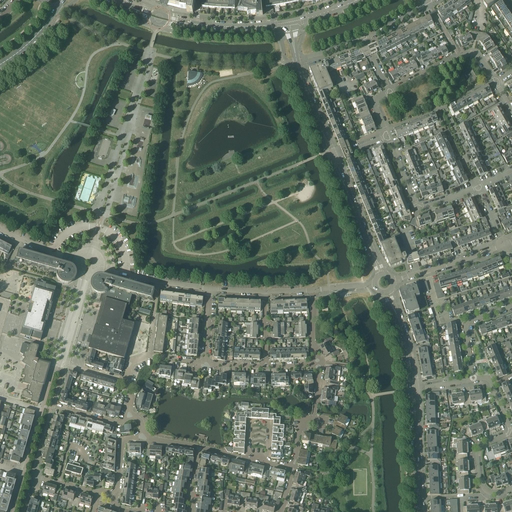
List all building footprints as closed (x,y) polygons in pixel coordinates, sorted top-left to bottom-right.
[(172,0),(172,1),(170,0),(167,5),(180,9),(187,10),(187,12),(193,13),(194,0),(172,0)] [(234,0),(234,9),(234,10),(248,12),(247,15),(251,14),(256,13),(257,15),(256,15),(256,16),(259,15),(263,15),(262,4),(262,3),(261,2),(261,0),(254,0),(255,1),(253,0),(234,0)] [(271,0),(264,0),(266,8),(267,8),(267,7),(272,6),(271,0)] [(455,0),(454,0),(451,2),(456,10),(458,12),(462,9),(455,0)] [(462,0),(455,0),(462,9),(467,6),(462,0)] [(483,0),(485,2),(483,3),(487,9),(500,0),(483,0)] [(451,2),(446,5),(452,13),(456,10),(451,2)] [(491,9),(495,16),(506,9),(501,2),(491,9)] [(446,5),(442,8),(449,18),(453,15),(452,13),(446,5)] [(449,18),(442,8),(437,11),(439,14),(437,15),(442,23),(449,18)] [(495,16),(500,23),(510,15),(506,9),(495,16)] [(500,23),(504,29),(511,24),(511,17),(510,15),(500,23)] [(429,16),(424,19),(429,27),(434,25),(435,27),(437,26),(432,18),(430,19),(429,16)] [(424,19),(419,21),(424,30),(429,27),(424,19)] [(419,21),(415,24),(419,32),(420,34),(425,32),(424,30),(419,21)] [(415,24),(410,26),(414,35),(419,32),(415,24)] [(410,26),(405,29),(411,40),(416,37),(414,35),(410,26)] [(405,29),(400,31),(406,42),(411,40),(405,29)] [(400,31),(396,34),(400,42),(401,45),(406,42),(400,31)] [(473,39),(477,39),(478,32),(472,32),(464,36),(468,44),(473,42),(472,39),(473,39)] [(479,42),(483,47),(491,42),(486,34),(478,32),(477,39),(480,39),(481,41),(479,42)] [(396,34),(391,36),(395,45),(400,42),(396,34)] [(391,36),(386,39),(392,50),(396,47),(395,45),(391,36)] [(462,47),(468,44),(464,36),(455,40),(458,46),(461,45),(462,47)] [(386,39),(381,41),(387,52),(392,50),(386,39)] [(381,41),(376,44),(381,52),(382,54),(387,52),(381,41)] [(488,51),(490,54),(498,48),(496,46),(495,47),(491,42),(483,47),(486,53),(488,51)] [(374,45),(367,48),(371,56),(377,53),(380,52),(380,53),(381,52),(376,44),(374,45)] [(447,44),(439,48),(443,56),(448,54),(447,51),(450,50),(447,44)] [(361,51),(358,51),(362,61),(362,60),(364,58),(365,59),(365,58),(371,56),(367,48),(361,50),(361,51)] [(439,48),(434,50),(438,58),(443,56),(439,48)] [(490,57),(493,63),(501,57),(496,49),(498,48),(490,54),(491,56),(490,57)] [(423,53),(424,55),(428,63),(433,61),(429,53),(428,50),(423,53)] [(434,50),(429,53),(433,61),(438,58),(434,50)] [(358,51),(353,53),(357,62),(362,61),(358,51)] [(353,53),(348,55),(351,64),(357,62),(353,53)] [(348,55),(343,57),(346,66),(347,68),(352,66),(351,64),(348,55)] [(418,55),(415,56),(419,64),(422,63),(423,66),(428,63),(424,55),(420,57),(418,55)] [(408,61),(409,63),(413,71),(418,68),(416,66),(419,64),(415,56),(412,58),(412,59),(408,61)] [(343,57),(338,59),(341,68),(346,66),(343,57)] [(501,57),(493,63),(497,68),(499,67),(502,71),(508,67),(501,57)] [(338,59),(333,61),(336,70),(341,68),(338,59)] [(333,61),(326,63),(327,65),(329,69),(330,72),(336,70),(333,61)] [(317,89),(318,93),(322,92),(327,90),(333,87),(330,81),(328,82),(324,71),(329,69),(327,65),(326,63),(322,64),(310,68),(311,71),(310,71),(310,72),(310,73),(312,78),(315,85),(316,90),(317,89)] [(409,63),(404,65),(408,73),(413,71),(409,63)] [(398,66),(399,68),(403,76),(408,73),(404,65),(403,64),(398,66)] [(399,68),(394,70),(398,78),(403,76),(399,68)] [(398,78),(394,70),(386,74),(389,80),(392,78),(393,81),(398,78)] [(187,80),(187,84),(187,86),(190,86),(193,86),(195,85),(197,83),(199,81),(201,79),(202,76),(202,73),(196,73),(195,72),(194,71),(193,73),(189,72),(188,73),(188,77),(186,78),(187,80)] [(374,80),(368,83),(373,91),(378,89),(377,86),(380,85),(376,79),(375,77),(373,78),(374,80)] [(373,91),(368,83),(360,87),(363,93),(366,92),(367,94),(373,91)] [(487,85),(482,88),(488,97),(493,95),(487,85)] [(482,88),(478,91),(482,98),(483,100),(488,97),(482,88)] [(330,99),(327,90),(322,92),(318,93),(322,102),(330,99)] [(478,91),(473,93),(478,101),(482,98),(478,91)] [(473,93),(468,96),(473,104),(478,101),(473,93)] [(468,96),(464,99),(468,106),(473,104),(468,96)] [(353,100),(356,109),(366,105),(363,99),(361,100),(360,97),(353,100)] [(322,102),(324,107),(333,104),(330,99),(322,102)] [(464,99),(459,101),(464,109),(468,106),(464,99)] [(459,101),(454,104),(459,112),(464,109),(459,101)] [(324,107),(326,112),(336,108),(334,103),(333,104),(324,107)] [(459,112),(454,104),(450,107),(448,108),(450,111),(449,112),(451,115),(454,114),(454,115),(459,112)] [(358,118),(367,114),(366,112),(368,111),(366,105),(356,109),(360,117),(358,118)] [(492,112),(495,117),(503,112),(500,107),(497,108),(496,106),(488,110),(490,113),(492,112)] [(326,112),(328,117),(337,114),(338,113),(336,108),(326,112)] [(495,117),(498,122),(506,117),(503,112),(495,117)] [(328,117),(330,122),(339,119),(337,114),(328,117)] [(361,120),(363,126),(373,122),(370,116),(368,117),(367,114),(358,118),(359,121),(361,120)] [(435,114),(430,116),(433,124),(441,121),(439,116),(438,117),(437,114),(435,114)] [(430,116),(425,118),(428,126),(429,128),(434,126),(433,124),(430,116)] [(498,122),(501,127),(509,123),(506,117),(498,122)] [(425,118),(420,120),(423,128),(428,126),(425,118)] [(330,122),(332,127),(341,124),(339,119),(330,122)] [(420,120),(415,122),(418,130),(423,128),(420,120)] [(373,122),(363,126),(366,132),(367,134),(374,132),(373,129),(375,128),(373,122)] [(415,122),(410,124),(413,132),(418,130),(415,122)] [(459,126),(461,131),(471,127),(468,122),(459,126)] [(509,123),(501,127),(504,133),(505,135),(511,132),(510,129),(511,128),(509,123)] [(332,127),(334,132),(343,129),(341,124),(332,127)] [(410,124),(405,126),(408,135),(413,132),(410,124)] [(405,126),(400,128),(403,137),(408,135),(405,126)] [(461,131),(464,136),(473,132),(471,127),(461,131)] [(403,137),(400,128),(395,130),(398,139),(403,137)] [(334,132),(336,137),(345,134),(343,129),(334,132)] [(464,136),(466,141),(473,138),(475,137),(473,132),(464,136)] [(437,143),(438,142),(446,138),(444,133),(434,137),(437,143)] [(336,137),(338,142),(347,139),(345,134),(336,137)] [(438,142),(441,147),(448,143),(446,138),(438,142)] [(466,141),(468,146),(476,143),(473,138),(466,141)] [(339,145),(342,151),(350,148),(347,142),(346,139),(347,139),(338,142),(339,145)] [(468,146),(470,151),(480,147),(478,142),(476,143),(468,146)] [(439,148),(441,152),(450,148),(448,143),(441,147),(439,148)] [(374,151),(377,157),(385,153),(383,147),(381,148),(379,145),(373,148),(374,151)] [(470,151),(472,156),(473,156),(478,153),(480,153),(482,152),(480,147),(470,151)] [(345,158),(346,161),(354,157),(353,157),(352,155),(353,154),(350,148),(342,151),(344,158),(345,158)] [(404,154),(406,159),(417,155),(415,150),(413,150),(412,148),(405,150),(407,153),(404,154)] [(443,157),(445,157),(453,153),(454,152),(452,149),(451,150),(450,148),(441,152),(443,157)] [(511,161),(507,152),(502,155),(507,164),(511,161)] [(377,157),(379,162),(388,159),(385,153),(377,157)] [(445,157),(447,161),(455,158),(453,153),(445,157)] [(471,156),(473,162),(482,157),(480,153),(478,153),(473,156),(472,156),(471,156)] [(406,159),(409,165),(417,161),(419,161),(417,155),(406,159)] [(346,161),(348,165),(356,162),(354,157),(346,161)] [(473,162),(475,167),(485,162),(482,157),(473,162)] [(450,167),(451,166),(457,163),(458,162),(457,159),(456,160),(455,158),(447,161),(450,167)] [(379,162),(381,168),(390,164),(388,159),(379,162)] [(409,165),(411,171),(420,167),(417,161),(409,165)] [(348,165),(350,170),(358,167),(356,162),(348,165)] [(451,166),(454,170),(461,167),(459,162),(458,162),(457,163),(451,166)] [(475,167),(477,171),(487,167),(485,162),(475,167)] [(381,174),(383,173),(392,170),(390,164),(381,168),(383,172),(380,173),(381,174)] [(350,170),(352,175),(360,171),(358,167),(350,170)] [(420,167),(411,171),(413,176),(416,175),(417,178),(425,175),(424,172),(422,173),(420,167)] [(452,171),(454,176),(463,172),(461,167),(454,170),(452,171)] [(487,167),(477,171),(480,177),(486,174),(489,172),(487,167)] [(383,173),(386,179),(394,175),(392,170),(383,173)] [(352,175),(353,180),(362,176),(360,171),(352,175)] [(454,176),(456,181),(466,177),(465,175),(466,175),(464,172),(463,172),(454,176)] [(386,179),(389,187),(395,185),(394,182),(397,181),(394,175),(386,179)] [(353,180),(355,184),(364,181),(362,176),(353,180)] [(466,177),(456,181),(459,186),(460,185),(468,182),(466,177)] [(355,184),(357,189),(366,185),(364,181),(355,184)] [(430,185),(430,187),(433,195),(438,194),(435,186),(435,183),(430,185)] [(357,189),(359,194),(370,189),(368,185),(366,185),(357,189)] [(389,187),(393,196),(401,192),(399,186),(396,187),(395,185),(389,187)] [(489,191),(491,196),(501,192),(499,187),(489,191)] [(359,194),(361,198),(370,195),(371,194),(370,189),(359,194)] [(393,196),(395,201),(403,198),(401,192),(393,196)] [(491,196),(493,201),(503,197),(501,192),(491,196)] [(361,198),(363,203),(372,200),(370,195),(361,198)] [(493,201),(496,206),(506,202),(503,197),(493,201)] [(395,201),(397,207),(406,203),(403,198),(395,201)] [(463,203),(466,208),(476,203),(473,198),(463,203)] [(363,203),(365,208),(374,204),(372,200),(363,203)] [(496,206),(498,211),(503,209),(508,207),(506,202),(496,206)] [(397,207),(399,212),(408,209),(406,203),(397,207)] [(466,208),(468,213),(478,208),(476,203),(466,208)] [(365,208),(367,213),(375,209),(374,204),(365,208)] [(452,207),(446,209),(449,218),(449,220),(455,219),(452,207)] [(468,213),(470,218),(480,213),(478,208),(468,213)] [(367,213),(369,217),(377,214),(376,211),(378,210),(377,209),(375,209),(367,213)] [(408,209),(399,212),(403,221),(409,224),(412,218),(408,216),(408,215),(410,214),(408,209)] [(446,209),(440,211),(443,220),(449,218),(446,209)] [(435,216),(432,216),(435,225),(444,222),(443,220),(440,211),(434,213),(435,216)] [(472,223),(479,220),(481,219),(482,218),(480,213),(470,218),(472,223)] [(369,217),(371,222),(379,219),(377,214),(369,217)] [(429,214),(423,216),(426,225),(429,224),(430,226),(435,225),(432,216),(430,217),(429,214)] [(426,225),(423,216),(417,218),(418,221),(415,221),(417,228),(426,225)] [(371,222),(373,227),(381,223),(379,219),(371,222)] [(511,231),(506,220),(501,223),(504,230),(503,230),(504,233),(508,232),(511,231)] [(373,227),(375,232),(383,228),(381,223),(373,227)] [(375,232),(377,236),(385,233),(383,228),(375,232)] [(489,230),(483,232),(486,241),(490,240),(489,239),(493,238),(492,235),(491,235),(489,230)] [(477,232),(472,234),(476,245),(479,244),(479,243),(481,242),(478,234),(477,232)] [(483,232),(478,234),(481,242),(483,241),(483,242),(486,241),(483,232)] [(377,236),(380,245),(384,243),(388,241),(385,233),(377,236)] [(472,234),(466,236),(470,246),(472,245),(472,246),(476,245),(472,234)] [(466,236),(461,238),(465,249),(468,248),(468,247),(470,246),(466,236)] [(461,238),(453,241),(456,250),(459,249),(459,250),(461,249),(462,250),(465,249),(461,238)] [(384,243),(380,245),(381,248),(381,249),(383,253),(386,260),(388,265),(390,268),(403,263),(403,262),(404,262),(405,261),(406,261),(406,260),(406,259),(406,256),(405,255),(400,257),(396,247),(395,246),(397,245),(394,239),(388,241),(384,243)] [(444,243),(445,245),(448,254),(451,253),(450,252),(453,252),(453,251),(456,250),(453,241),(444,243)] [(6,245),(2,253),(5,254),(5,259),(7,260),(13,250),(11,248),(6,245)] [(439,245),(433,246),(437,258),(440,257),(440,256),(442,255),(439,247),(439,245)] [(445,245),(439,247),(442,255),(444,254),(444,255),(448,254),(445,245)] [(433,246),(428,248),(431,258),(433,257),(433,259),(437,258),(433,246)] [(428,248),(422,250),(426,261),(429,260),(429,259),(431,258),(428,248)] [(70,284),(70,283),(71,283),(72,282),(73,281),(74,281),(74,280),(74,279),(75,278),(75,277),(75,276),(76,274),(75,274),(75,273),(75,272),(75,271),(75,270),(74,270),(74,269),(73,268),(72,267),(71,266),(69,265),(58,262),(18,250),(15,260),(56,272),(56,273),(56,274),(56,275),(56,276),(56,277),(56,278),(56,279),(57,279),(57,280),(58,281),(58,282),(59,282),(60,283),(61,284),(62,284),(63,284),(64,284),(64,285),(65,285),(66,285),(67,284),(68,284),(69,284),(70,284)] [(417,251),(417,253),(419,261),(422,261),(422,262),(426,261),(422,250),(417,251)] [(412,255),(411,255),(414,264),(414,263),(420,262),(419,261),(417,253),(412,255)] [(411,255),(406,256),(406,259),(408,265),(414,264),(411,255)] [(495,261),(498,269),(505,266),(503,260),(501,261),(500,258),(497,259),(497,260),(495,261)] [(489,262),(494,273),(499,271),(498,269),(495,261),(493,262),(492,261),(489,262)] [(485,265),(489,275),(494,273),(489,262),(487,263),(487,264),(485,265)] [(479,266),(484,277),(489,275),(485,265),(483,266),(482,265),(479,266)] [(475,269),(478,277),(479,278),(484,277),(479,266),(476,267),(477,268),(475,269)] [(469,270),(472,279),(478,277),(475,269),(473,270),(472,269),(469,270)] [(459,273),(462,284),(467,282),(467,280),(465,272),(462,273),(462,272),(459,273)] [(454,275),(457,285),(462,284),(459,273),(456,273),(456,275),(454,275)] [(89,349),(91,350),(99,352),(124,359),(134,324),(125,321),(133,294),(152,300),(155,290),(104,275),(103,275),(102,275),(101,275),(100,275),(99,275),(98,276),(97,276),(96,277),(95,277),(95,278),(94,278),(94,279),(93,280),(92,281),(92,282),(92,283),(92,284),(92,285),(92,286),(92,287),(92,288),(92,289),(93,290),(93,291),(94,291),(94,292),(95,292),(96,293),(96,294),(97,294),(98,294),(99,295),(100,295),(101,295),(100,302),(102,303),(89,349)] [(449,276),(452,287),(457,285),(454,275),(452,276),(452,275),(449,276)] [(444,278),(447,288),(452,287),(449,276),(446,276),(446,277),(444,278)] [(441,288),(441,289),(441,290),(447,288),(444,278),(442,279),(441,278),(438,279),(439,283),(440,286),(441,288)] [(55,288),(35,282),(20,335),(40,341),(45,323),(46,324),(51,306),(50,306),(55,288)] [(416,284),(400,289),(399,292),(407,315),(419,311),(416,300),(414,301),(413,296),(415,296),(416,297),(420,296),(418,292),(417,293),(416,290),(417,290),(416,284)] [(508,289),(503,291),(506,299),(508,298),(508,299),(511,298),(508,289)] [(498,293),(493,294),(496,303),(498,302),(501,301),(498,293)] [(488,296),(483,298),(485,306),(488,305),(488,306),(491,305),(488,296)] [(483,298),(477,300),(480,309),(483,308),(483,307),(485,306),(483,298)] [(477,300),(472,301),(475,310),(477,309),(478,310),(480,309),(477,300)] [(467,303),(462,305),(465,313),(467,312),(467,313),(470,312),(467,303)] [(460,316),(457,307),(452,309),(454,317),(457,316),(457,317),(460,316)] [(407,317),(409,322),(419,319),(417,313),(407,317)] [(155,323),(155,324),(155,325),(155,326),(155,327),(156,327),(156,328),(157,328),(155,340),(155,339),(154,340),(153,340),(153,341),(152,342),(152,343),(152,344),(153,345),(154,346),(155,346),(154,352),(163,353),(168,317),(159,316),(158,322),(157,322),(157,321),(157,322),(156,322),(156,323),(155,323)] [(409,322),(411,328),(421,324),(419,319),(409,322)] [(502,319),(499,320),(502,329),(507,327),(504,319),(502,319)] [(295,326),(295,330),(306,330),(306,326),(305,326),(305,322),(298,323),(299,326),(295,326)] [(492,322),(489,323),(492,332),(497,330),(494,322),(492,323),(492,322)] [(247,326),(246,330),(258,331),(258,327),(257,327),(257,323),(251,323),(250,326),(247,326)] [(272,327),(273,331),(284,331),(284,323),(274,323),(274,327),(272,327)] [(411,328),(413,333),(423,330),(421,324),(411,328)] [(487,334),(484,326),(479,327),(480,330),(479,331),(480,333),(481,336),(487,334)] [(258,331),(246,330),(246,335),(250,335),(250,338),(256,339),(256,335),(258,335),(258,331)] [(413,333),(415,338),(425,335),(423,330),(413,333)] [(419,343),(420,346),(429,344),(428,340),(426,340),(425,335),(415,338),(416,344),(419,343)] [(322,351),(323,352),(332,347),(329,342),(332,341),(331,337),(324,341),(326,344),(320,347),(321,348),(320,349),(321,351),(322,351)] [(27,385),(26,391),(24,390),(21,397),(31,400),(30,402),(37,404),(49,365),(40,362),(40,363),(37,362),(38,360),(35,359),(38,347),(38,346),(37,346),(30,344),(29,346),(22,343),(20,352),(20,353),(23,355),(22,357),(24,359),(21,363),(19,362),(26,366),(25,369),(24,369),(22,376),(24,377),(22,384),(27,385)] [(418,350),(419,355),(429,353),(428,348),(430,348),(429,344),(420,346),(421,349),(418,350)] [(487,351),(488,354),(497,350),(495,345),(487,348),(488,351),(487,351)] [(332,347),(323,352),(323,353),(323,354),(324,356),(325,356),(326,357),(331,354),(333,357),(339,353),(338,350),(334,352),(332,347)] [(88,354),(87,357),(94,359),(96,353),(98,354),(99,352),(91,350),(89,354),(88,354)] [(490,356),(491,358),(499,355),(497,350),(488,354),(489,357),(490,356)] [(224,354),(215,353),(214,355),(215,355),(214,358),(217,358),(217,360),(225,361),(225,354),(224,354)] [(491,361),(492,364),(501,360),(499,355),(491,358),(492,361),(491,361)] [(94,369),(96,363),(93,362),(94,359),(87,357),(87,358),(88,358),(87,364),(88,366),(94,368),(94,369)] [(115,361),(114,364),(123,367),(125,361),(113,358),(112,360),(115,361)] [(494,366),(495,368),(503,365),(501,360),(492,364),(493,367),(494,366)] [(123,367),(114,364),(113,370),(114,370),(113,373),(119,375),(120,372),(121,372),(123,367)] [(495,371),(496,374),(505,370),(503,365),(495,368),(496,371),(495,371)] [(159,377),(164,378),(166,367),(160,366),(160,367),(157,367),(156,374),(159,374),(159,375),(159,377)] [(326,374),(326,375),(338,376),(338,371),(340,371),(340,368),(331,366),(331,369),(326,369),(326,370),(325,371),(325,373),(326,374)] [(166,367),(164,378),(170,379),(170,377),(170,376),(173,377),(174,374),(171,373),(172,368),(166,367)] [(177,380),(184,381),(185,381),(186,373),(184,372),(184,371),(183,371),(183,369),(179,369),(179,370),(175,370),(175,377),(178,377),(177,380)] [(432,370),(422,372),(423,378),(426,378),(426,381),(436,379),(435,376),(433,376),(432,370)] [(505,370),(496,374),(497,377),(498,376),(499,379),(507,375),(505,370)] [(68,373),(67,379),(72,381),(73,378),(76,379),(77,373),(70,372),(68,373)] [(83,383),(86,384),(89,374),(83,372),(80,381),(83,381),(83,383)] [(184,384),(191,385),(193,377),(191,376),(191,375),(189,375),(190,373),(186,373),(185,381),(184,381),(184,384)] [(258,387),(259,387),(260,373),(258,373),(257,375),(254,375),(254,378),(251,378),(251,384),(254,384),(258,384),(258,387)] [(260,373),(259,387),(265,387),(265,385),(268,385),(269,379),(266,378),(266,375),(262,375),(263,373),(260,373)] [(307,383),(307,384),(313,384),(313,381),(313,380),(312,376),(312,375),(311,374),(312,374),(312,373),(309,373),(308,373),(305,373),(305,380),(305,381),(306,383),(307,383)] [(88,385),(91,386),(94,376),(89,374),(86,384),(86,382),(89,383),(88,385)] [(234,385),(240,385),(240,374),(234,374),(234,380),(231,379),(231,382),(234,382),(234,383),(234,385)] [(240,385),(239,389),(245,389),(245,386),(248,386),(248,383),(249,380),(249,375),(246,375),(246,374),(240,374),(240,385)] [(280,386),(280,375),(274,375),(274,376),(271,376),(271,386),(280,386)] [(286,375),(280,375),(280,386),(289,386),(289,375),(286,376),(286,375)] [(338,376),(326,375),(325,376),(324,376),(324,378),(325,379),(325,381),(328,381),(328,384),(338,385),(339,382),(337,382),(338,376)] [(94,386),(97,387),(100,377),(94,376),(91,386),(92,384),(94,384),(94,386)] [(99,388),(102,389),(105,379),(100,377),(97,387),(97,385),(100,386),(99,388)] [(191,385),(191,388),(198,389),(199,381),(198,380),(198,379),(196,379),(196,377),(193,377),(191,385)] [(66,383),(64,387),(73,390),(73,387),(70,386),(72,381),(67,379),(66,379),(64,383),(66,383)] [(105,390),(108,390),(110,380),(105,379),(102,389),(103,387),(105,388),(105,390)] [(110,380),(108,390),(108,389),(111,389),(110,391),(113,392),(114,390),(116,382),(110,380)] [(509,381),(501,385),(502,387),(503,390),(511,387),(511,386),(511,381),(511,380),(509,381)] [(313,384),(307,384),(307,387),(304,387),(305,390),(303,391),(303,394),(305,396),(308,394),(313,394),(313,387),(313,384)] [(61,395),(62,395),(67,397),(69,391),(72,392),(73,390),(64,387),(63,391),(62,391),(61,395)] [(338,388),(331,387),(330,390),(324,389),(324,390),(323,391),(322,393),(323,394),(323,395),(335,396),(336,391),(337,391),(338,388)] [(505,393),(505,395),(511,392),(511,387),(503,390),(504,393),(505,393)] [(136,398),(135,399),(150,404),(152,396),(145,394),(145,393),(143,390),(142,391),(141,391),(140,392),(139,393),(138,394),(137,395),(136,397),(136,398)] [(480,390),(475,391),(477,402),(481,401),(482,403),(486,402),(484,391),(480,391),(480,390)] [(470,393),(466,394),(468,405),(472,404),(472,403),(477,402),(475,391),(470,392),(470,393)] [(425,396),(425,402),(436,402),(435,396),(439,396),(439,393),(428,393),(428,396),(425,396)] [(462,393),(457,394),(459,405),(463,404),(464,406),(468,405),(466,394),(462,394),(462,393)] [(459,405),(457,394),(452,395),(452,396),(448,397),(450,408),(454,407),(454,405),(459,405)] [(61,404),(67,406),(68,406),(69,400),(67,399),(67,397),(62,395),(60,402),(61,404)] [(335,396),(323,395),(323,396),(322,396),(322,398),(322,399),(322,401),(327,401),(326,406),(335,407),(336,402),(334,402),(335,396)] [(80,409),(81,410),(84,399),(82,398),(81,401),(78,400),(76,408),(75,408),(75,409),(79,410),(80,409)] [(71,407),(75,408),(76,408),(78,400),(76,399),(75,402),(69,400),(68,406),(67,406),(67,407),(71,408),(71,407)] [(84,399),(81,410),(83,410),(82,411),(87,412),(87,411),(90,412),(92,405),(89,404),(89,403),(86,402),(86,400),(84,399)] [(150,404),(135,399),(135,401),(135,402),(135,403),(135,404),(135,405),(135,406),(135,407),(135,408),(136,410),(136,411),(137,411),(140,409),(140,410),(141,409),(148,411),(150,404)] [(96,415),(99,416),(102,405),(96,403),(93,413),(97,414),(96,415)] [(109,416),(112,417),(115,406),(109,404),(108,406),(106,414),(110,415),(109,416)] [(105,416),(106,414),(108,406),(102,405),(99,416),(101,417),(102,415),(105,416)] [(115,406),(112,417),(114,418),(114,416),(118,417),(121,408),(115,406)] [(25,409),(23,415),(25,415),(33,417),(35,412),(25,409)] [(257,418),(260,418),(260,409),(252,409),(252,413),(251,419),(257,419),(257,418)] [(263,419),(268,420),(268,414),(269,414),(269,410),(260,409),(260,418),(263,418),(263,419)] [(246,418),(251,419),(252,413),(244,413),(244,416),(239,415),(239,423),(235,423),(246,423),(246,418)] [(495,417),(491,418),(495,429),(499,427),(499,426),(503,424),(499,413),(494,415),(495,417)] [(273,420),(273,425),(284,426),(280,425),(280,418),(276,418),(276,415),(269,414),(268,414),(268,420),(273,420)] [(23,415),(21,419),(33,423),(34,420),(33,420),(34,417),(33,417),(25,415),(23,415)] [(74,427),(75,427),(78,416),(75,415),(74,416),(72,415),(70,424),(74,425),(74,427)] [(52,419),(51,421),(62,425),(64,418),(64,417),(61,416),(59,416),(58,417),(55,416),(54,420),(52,419)] [(77,426),(81,427),(83,419),(82,418),(82,417),(78,416),(75,427),(77,427),(77,426)] [(335,421),(334,424),(345,430),(347,427),(344,425),(347,419),(340,416),(337,422),(335,421)] [(84,430),(86,430),(89,419),(86,418),(85,419),(83,419),(81,427),(85,428),(84,430)] [(486,419),(482,420),(486,431),(490,429),(490,431),(495,429),(491,418),(486,420),(486,419)] [(20,425),(22,425),(31,428),(31,425),(32,425),(33,423),(21,419),(20,425)] [(88,429),(92,430),(94,422),(93,421),(93,420),(89,419),(86,430),(88,431),(88,429)] [(431,425),(431,428),(438,428),(438,424),(437,424),(437,419),(426,419),(426,425),(431,425)] [(478,423),(474,425),(478,435),(483,434),(482,432),(486,431),(482,420),(478,422),(478,423)] [(52,424),(52,427),(61,430),(62,425),(51,421),(50,423),(52,424)] [(95,433),(97,433),(100,422),(97,421),(96,422),(94,422),(92,430),(96,431),(95,433)] [(103,434),(103,433),(105,425),(103,424),(104,423),(100,422),(97,433),(99,434),(99,432),(103,434)] [(246,424),(246,423),(235,423),(235,427),(234,428),(234,431),(245,432),(246,426),(244,426),(244,424),(246,424)] [(345,430),(334,424),(332,427),(335,428),(332,434),(338,437),(341,438),(344,432),(345,430)] [(112,435),(116,435),(117,429),(110,427),(111,426),(105,425),(103,433),(106,434),(108,433),(108,432),(113,433),(112,435)] [(273,428),(273,434),(284,434),(284,431),(283,430),(284,430),(284,426),(273,425),(274,425),(274,428),(273,428)] [(478,435),(474,425),(470,427),(469,425),(465,427),(469,438),(473,436),(474,437),(478,435)] [(117,429),(116,435),(121,435),(121,434),(130,433),(130,431),(131,430),(130,427),(123,427),(124,428),(117,429)] [(427,431),(427,437),(437,437),(437,431),(439,431),(438,428),(431,428),(431,431),(427,431)] [(17,435),(19,436),(28,438),(28,435),(29,436),(30,433),(20,430),(18,430),(17,435)] [(245,432),(234,431),(234,435),(235,436),(236,436),(235,440),(234,439),(234,440),(245,440),(245,435),(244,435),(244,432),(245,432)] [(49,434),(49,437),(58,440),(59,435),(48,432),(47,434),(49,434)] [(272,437),(272,442),(283,443),(283,439),(283,438),(284,434),(273,434),(274,434),(274,437),(272,437)] [(303,434),(301,445),(309,446),(309,445),(310,436),(303,434)] [(317,437),(310,436),(309,445),(315,447),(317,437)] [(324,438),(317,437),(315,447),(316,444),(323,445),(324,438)] [(331,439),(324,438),(323,445),(322,448),(329,449),(329,448),(335,449),(336,442),(331,441),(331,439)] [(104,446),(106,447),(106,446),(116,450),(116,442),(107,439),(104,446)] [(457,444),(457,449),(468,448),(468,444),(466,444),(466,439),(455,440),(455,444),(457,444)] [(245,440),(234,440),(233,443),(234,444),(235,444),(235,448),(244,449),(245,443),(243,443),(243,440),(245,440)] [(46,445),(46,448),(55,450),(56,445),(45,442),(44,444),(46,445)] [(272,445),(271,450),(282,451),(281,451),(281,447),(282,447),(283,446),(283,443),(272,442),(273,442),(273,445),(272,445)] [(502,443),(496,445),(501,457),(509,454),(507,447),(504,448),(502,443)] [(129,456),(135,456),(135,445),(129,444),(129,450),(126,450),(126,453),(129,453),(129,454),(129,456)] [(135,445),(135,456),(141,456),(141,454),(141,453),(144,453),(144,450),(141,450),(141,445),(135,445)] [(501,457),(496,445),(491,447),(492,452),(486,454),(486,453),(486,454),(489,461),(501,457)] [(104,453),(106,454),(115,457),(116,450),(106,446),(106,447),(104,453)] [(150,459),(155,459),(156,446),(154,446),(154,447),(150,447),(150,450),(147,450),(146,456),(150,456),(150,459)] [(156,446),(155,459),(161,460),(163,458),(164,458),(165,451),(162,451),(162,448),(159,447),(159,446),(156,446)] [(301,448),(299,458),(309,460),(310,453),(308,452),(308,449),(301,448)] [(455,454),(455,458),(467,458),(467,453),(468,453),(468,448),(457,449),(457,454),(455,454)] [(187,459),(187,460),(193,461),(194,458),(193,458),(193,454),(194,451),(190,450),(187,449),(186,455),(185,456),(188,456),(188,458),(187,459)] [(282,451),(271,450),(273,451),(273,453),(271,453),(271,459),(280,459),(280,455),(282,455),(282,451)] [(13,451),(11,456),(13,456),(21,459),(22,456),(23,456),(24,454),(14,451),(13,451)] [(42,458),(46,459),(52,461),(53,456),(42,452),(41,454),(43,455),(42,458)] [(200,460),(199,463),(206,464),(206,463),(205,461),(207,460),(209,461),(209,459),(210,454),(207,454),(207,453),(203,453),(202,455),(201,459),(200,460)] [(103,461),(105,462),(105,461),(115,465),(115,457),(106,454),(103,461)] [(433,460),(433,463),(440,463),(440,460),(439,460),(438,454),(428,455),(428,460),(433,460)] [(13,456),(11,456),(10,461),(19,464),(21,459),(13,456)] [(223,458),(220,457),(219,462),(222,463),(222,464),(225,465),(226,464),(229,465),(230,459),(226,458),(225,458),(224,457),(223,458)] [(309,460),(299,458),(298,465),(308,467),(309,460)] [(457,462),(458,467),(469,466),(469,462),(467,462),(467,458),(455,458),(456,462),(457,462)] [(47,465),(46,469),(51,470),(54,461),(52,461),(46,459),(45,464),(47,465)] [(235,473),(237,474),(240,461),(237,460),(237,461),(234,461),(233,464),(230,463),(229,469),(232,470),(236,471),(235,473)] [(105,461),(105,462),(103,468),(115,472),(115,465),(105,461)] [(240,461),(237,474),(238,474),(239,472),(243,473),(246,473),(247,467),(244,467),(245,463),(242,463),(242,461),(240,461)] [(71,473),(74,474),(77,463),(73,463),(72,466),(68,465),(65,474),(71,475),(71,473)] [(77,463),(74,474),(76,475),(75,477),(81,478),(83,469),(79,468),(80,464),(77,463)] [(428,467),(429,473),(439,472),(439,466),(440,466),(440,463),(433,463),(433,466),(428,467)] [(248,475),(256,477),(259,466),(253,465),(252,469),(249,468),(249,470),(248,475)] [(259,466),(256,477),(262,478),(262,476),(265,476),(266,474),(263,473),(264,467),(259,466)] [(456,472),(456,476),(468,476),(468,471),(469,471),(469,466),(458,467),(458,472),(456,472)] [(51,470),(46,469),(44,474),(53,477),(55,471),(51,470)] [(275,479),(277,480),(279,471),(272,469),(272,472),(267,471),(266,478),(269,478),(270,477),(275,478),(275,479)] [(94,478),(94,480),(94,482),(98,482),(99,481),(101,481),(101,479),(101,477),(104,477),(105,473),(105,471),(101,470),(100,475),(94,474),(94,478)] [(111,473),(105,471),(105,473),(104,477),(107,477),(107,480),(107,482),(109,482),(109,483),(114,484),(115,480),(115,476),(111,476),(111,473)] [(279,471),(277,480),(276,481),(283,482),(284,480),(285,480),(286,476),(284,475),(285,472),(279,471)] [(295,478),(304,481),(306,476),(309,477),(310,473),(303,471),(303,474),(296,473),(296,474),(295,474),(294,476),(295,478)] [(505,475),(499,477),(502,486),(508,484),(507,479),(510,479),(507,471),(504,472),(505,475)] [(5,479),(6,479),(15,481),(16,476),(6,473),(5,479)] [(502,486),(499,477),(496,478),(493,475),(490,476),(492,484),(495,483),(496,487),(502,486)] [(458,480),(459,485),(470,484),(469,480),(468,480),(468,476),(456,476),(457,480),(458,480)] [(94,480),(89,480),(89,477),(84,477),(84,479),(85,481),(87,481),(87,483),(86,485),(88,486),(89,487),(93,487),(94,484),(94,482),(94,480)] [(299,489),(300,489),(306,491),(306,487),(303,486),(304,481),(295,478),(294,479),(293,480),(293,482),(293,483),(293,484),(299,486),(299,489)] [(43,493),(48,495),(51,485),(50,485),(50,484),(48,483),(47,484),(45,484),(44,490),(41,489),(39,496),(42,497),(43,493)] [(146,498),(152,498),(153,489),(150,488),(151,484),(145,483),(144,491),(147,491),(146,498)] [(470,484),(459,485),(459,490),(457,490),(457,494),(469,494),(469,489),(470,489),(470,484)] [(51,485),(48,495),(54,496),(53,500),(56,501),(58,494),(55,493),(57,487),(56,487),(55,485),(53,485),(52,485),(51,485)] [(153,489),(152,498),(158,499),(159,493),(162,493),(163,486),(160,485),(159,489),(153,489)] [(67,500),(70,491),(69,490),(69,489),(67,489),(65,489),(64,489),(63,494),(60,493),(57,501),(61,502),(61,501),(67,502),(67,500)] [(291,495),(291,496),(301,499),(303,499),(304,494),(306,494),(307,491),(306,491),(300,489),(299,492),(293,490),(292,492),(291,492),(291,494),(291,495)] [(72,506),(75,507),(77,500),(74,499),(76,492),(75,492),(74,491),(72,490),(71,491),(70,491),(67,500),(73,502),(72,506)] [(227,505),(233,505),(235,496),(229,495),(230,491),(226,490),(225,498),(228,498),(227,505)] [(240,500),(243,500),(244,493),(241,493),(240,496),(235,496),(233,505),(239,506),(240,500)] [(245,507),(251,508),(252,498),(250,498),(250,494),(244,493),(243,500),(246,501),(245,507)] [(77,500),(75,507),(78,507),(79,504),(85,505),(87,496),(86,495),(86,494),(84,494),(83,494),(82,494),(80,500),(77,500)] [(88,496),(87,496),(85,505),(90,507),(93,497),(92,497),(91,496),(89,495),(88,496)] [(258,502),(261,503),(262,496),(256,495),(255,499),(252,498),(251,508),(257,509),(258,502)] [(262,510),(268,511),(269,507),(270,502),(268,501),(269,497),(262,496),(261,503),(264,504),(262,510)] [(295,507),(297,507),(302,508),(303,505),(299,504),(301,499),(291,496),(291,497),(290,498),(289,500),(290,501),(290,502),(296,504),(295,507)] [(30,501),(29,504),(40,507),(42,502),(32,499),(31,502),(30,501)] [(269,507),(268,511),(269,511),(273,511),(275,507),(278,508),(280,501),(277,500),(276,503),(270,502),(269,507)] [(504,504),(500,506),(500,511),(511,511),(508,502),(503,503),(504,504)]
